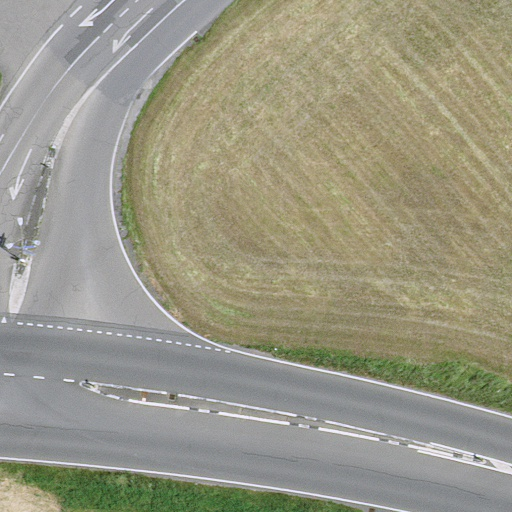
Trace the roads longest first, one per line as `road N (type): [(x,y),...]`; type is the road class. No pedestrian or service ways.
road 1 (primary): [(3,383),(265,415),(511,472)]
road 2 (tertiary): [(3,383),(48,158),(92,75),(157,0)]
